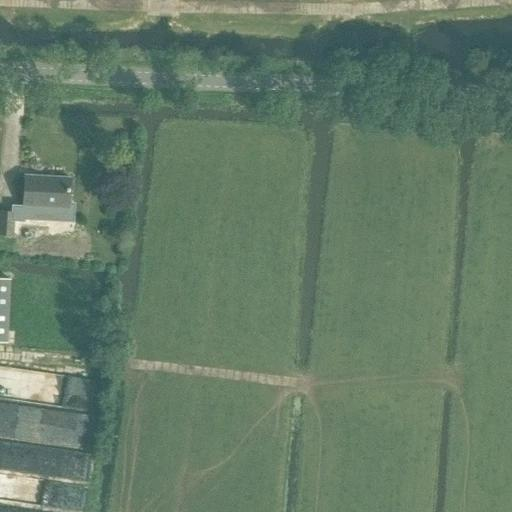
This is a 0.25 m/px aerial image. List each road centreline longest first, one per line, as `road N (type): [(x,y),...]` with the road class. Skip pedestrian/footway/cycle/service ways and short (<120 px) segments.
road 1 (unclassified): [(511,103),(0,75)]
road 2 (track): [(26,0),(341,0)]
